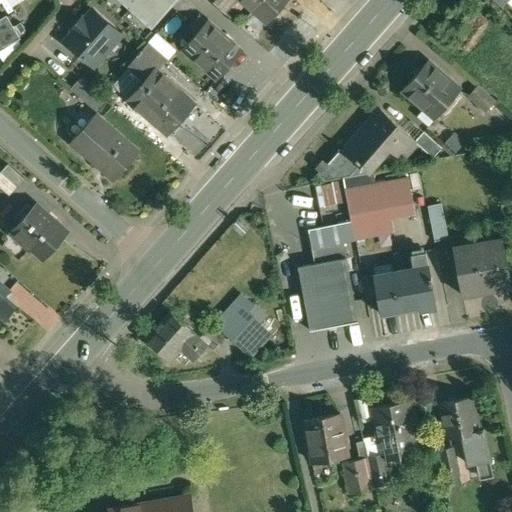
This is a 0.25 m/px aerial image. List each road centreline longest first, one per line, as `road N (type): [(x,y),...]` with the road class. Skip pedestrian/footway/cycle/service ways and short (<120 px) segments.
road 1 (residential): [(498,339),(170,395),(118,384),(78,355)]
road 2 (secondary): [(391,0),(156,262)]
road 3 (residential): [(156,262),(0,129)]
road 4 (secondary): [(156,262),(78,355)]
